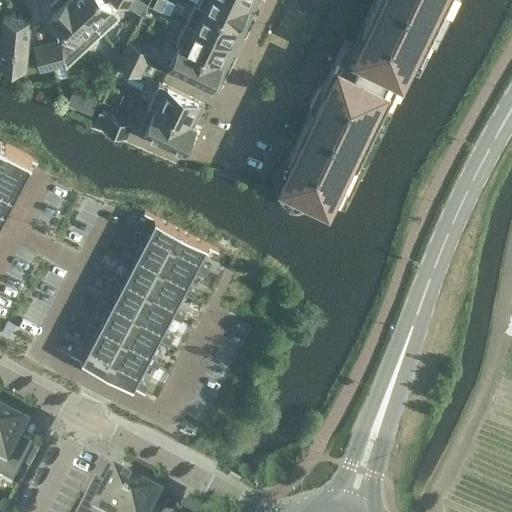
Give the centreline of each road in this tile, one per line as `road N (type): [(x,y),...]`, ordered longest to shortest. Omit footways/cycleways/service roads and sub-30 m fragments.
road 1 (tertiary): [(350,504),(429,289),(511,120)]
road 2 (residential): [(273,0),(238,87),(247,102),(273,114),(308,86),(347,0)]
road 3 (residential): [(99,384),(168,419),(244,264)]
road 4 (residential): [(259,511),(80,419)]
road 5 (residential): [(78,261),(34,350),(99,384)]
